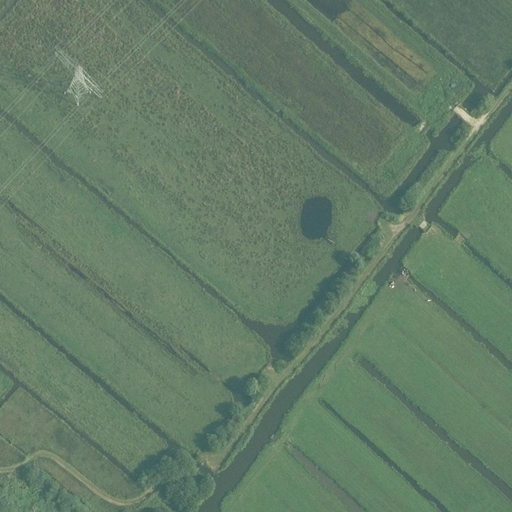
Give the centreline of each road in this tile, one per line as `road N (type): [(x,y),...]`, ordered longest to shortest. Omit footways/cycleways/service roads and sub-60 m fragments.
road 1 (track): [(511,87),(234,444),(208,458)]
road 2 (track): [(508,266),(469,230),(451,250),(434,236),(231,511)]
